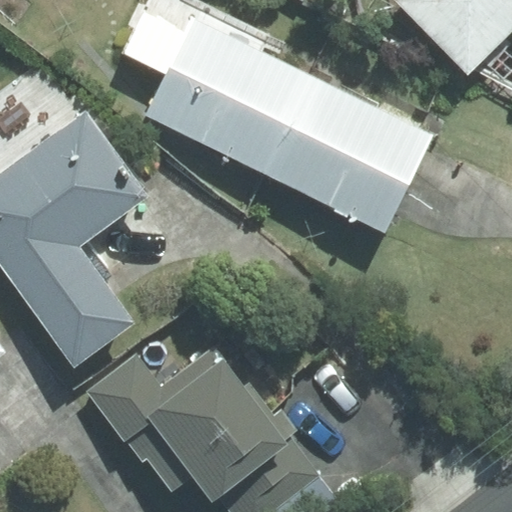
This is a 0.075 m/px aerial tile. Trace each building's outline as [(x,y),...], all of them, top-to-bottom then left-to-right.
[(511,0),(409,0),(481,70),(511,38),(511,0)] [(202,14),(155,110),(398,226),(445,130),(202,14)] [(511,38),(481,70),(511,85),(511,38)] [(29,155),(0,176),(0,244),(87,361),(148,316),(93,242),(158,193),(94,107),(29,155)] [(0,362),(17,348),(0,326),(0,362)] [(142,347),(93,387),(179,491),(210,467),(232,494),(305,436),(237,353),(232,356),(220,341),(170,381),(142,347)]
